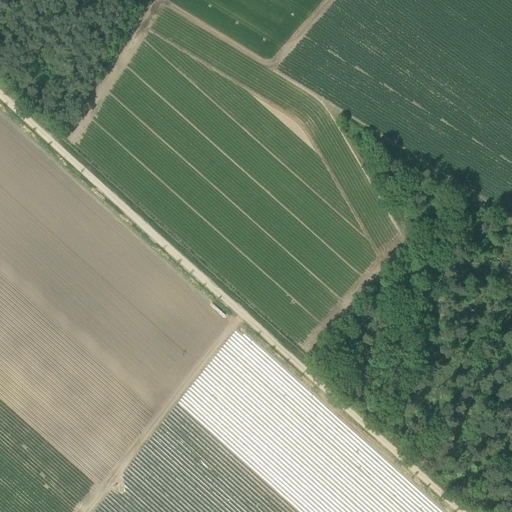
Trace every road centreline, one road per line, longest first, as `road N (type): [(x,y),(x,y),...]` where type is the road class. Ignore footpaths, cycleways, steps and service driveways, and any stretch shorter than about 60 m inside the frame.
road 1 (track): [(461,511),(0,97)]
road 2 (track): [(158,0),(472,182)]
